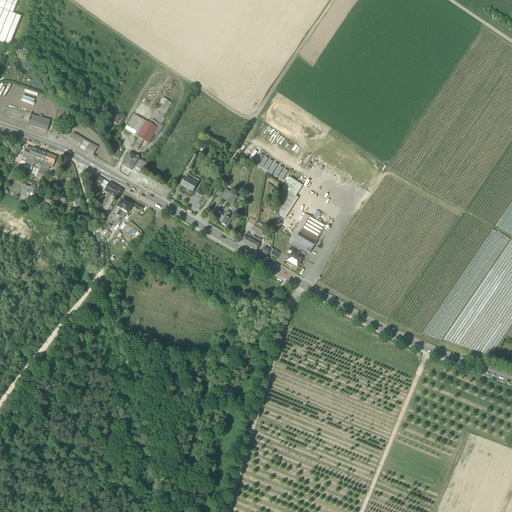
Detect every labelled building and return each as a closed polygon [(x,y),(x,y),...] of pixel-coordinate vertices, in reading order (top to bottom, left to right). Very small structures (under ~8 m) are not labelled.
[(17,5),(5,0),(0,0),(0,8),(13,14),(17,5)] [(21,17),(13,14),(0,8),(0,41),(10,46),(21,17)] [(27,70),(31,67),(26,60),(22,63),(27,70)] [(163,98),(148,123),(157,128),(154,133),(157,136),(163,126),(161,125),(167,115),(165,114),(171,103),(163,98)] [(28,125),(31,116),(32,111),(7,105),(3,120),(28,125)] [(125,130),(139,138),(148,123),(134,114),(125,130)] [(31,116),(28,125),(47,131),(50,121),(42,118),(42,116),(39,115),(38,117),(31,116)] [(112,122),(118,126),(122,119),(116,115),(112,122)] [(157,128),(148,123),(139,138),(144,141),(148,143),(154,133),(157,128)] [(72,135),(68,141),(92,155),(96,149),(72,135)] [(133,148),(138,150),(144,141),(139,138),(133,148)] [(376,169),(334,140),(322,157),(364,186),(376,169)] [(23,155),(23,156),(23,157),(24,157),(24,158),(25,158),(28,159),(26,163),(26,162),(25,164),(32,167),(33,165),(34,162),(35,159),(36,158),(36,157),(35,157),(37,150),(32,148),(27,146),(25,150),(23,155)] [(34,162),(33,165),(40,168),(38,173),(43,175),(46,169),(43,168),(45,162),(45,161),(46,158),(45,157),(47,154),(37,150),(35,157),(36,157),(36,158),(35,159),(34,162)] [(45,162),(43,168),(46,169),(48,170),(49,167),(50,167),(51,164),(54,165),(57,157),(47,154),(45,157),(46,158),(45,161),(45,162)] [(134,166),(138,160),(129,154),(122,166),(131,171),(134,166)] [(260,154),(254,164),(256,166),(263,156),(260,154)] [(265,157),(258,167),(261,169),(267,159),(265,157)] [(141,161),(138,160),(134,166),(143,172),(148,164),(142,160),(141,161)] [(269,160),(263,170),(265,172),(272,162),(269,160)] [(275,163),(268,173),(270,175),(277,165),(275,163)] [(280,167),(273,177),(276,178),(282,168),(280,167)] [(285,170),(278,180),(281,181),(287,171),(285,170)] [(181,185),(193,193),(198,184),(197,184),(191,180),(193,178),(188,175),(186,178),(185,177),(182,182),(183,182),(181,185)] [(94,183),(100,187),(102,183),(104,180),(98,177),(94,183)] [(302,186),(290,178),(283,188),(295,197),(302,186)] [(268,182),(265,186),(271,192),(274,188),(268,182)] [(104,192),(107,193),(114,198),(115,195),(119,189),(109,183),(107,186),(105,190),(104,192)] [(279,216),(284,220),(298,198),(295,197),(283,188),(279,216)] [(238,198),(225,190),(223,193),(221,196),(234,204),(238,198)] [(114,198),(107,193),(99,206),(107,211),(110,206),(114,198)] [(22,195),(21,199),(41,205),(42,201),(33,198),(22,195)] [(221,196),(220,198),(233,206),(234,204),(221,196)] [(198,204),(203,207),(207,199),(202,197),(198,204)] [(117,215),(119,216),(127,203),(122,200),(117,208),(120,210),(117,215)] [(119,216),(121,218),(124,212),(126,214),(127,214),(132,206),(127,203),(119,216)] [(289,242),(293,244),(295,240),(300,233),(309,217),(305,214),(289,242)] [(224,215),(223,217),(225,218),(222,223),(221,224),(224,225),(223,226),(226,228),(227,227),(231,220),(232,217),(229,215),(228,217),(225,215),(225,216),(224,215)] [(309,217),(300,233),(316,242),(324,228),(325,226),(309,217)] [(241,243),(248,247),(252,240),(254,237),(250,235),(246,233),(241,243)] [(316,242),(300,233),(295,240),(308,248),(306,252),(309,254),(316,242)] [(261,241),(254,237),(252,240),(248,247),(256,251),(260,244),(261,241)] [(292,245),(309,255),(309,254),(306,252),(308,248),(295,240),(293,244),(292,245)] [(262,253),(267,255),(270,250),(265,247),(262,253)] [(280,254),(275,251),(272,257),(276,260),(280,254)] [(301,251),(299,254),(300,254),(298,257),(302,259),(303,260),(306,254),(301,251)] [(296,268),(302,259),(298,257),(292,253),(292,255),(287,263),(296,268)] [(451,335),(452,345),(475,353),(477,353),(481,355),(485,355),(476,352),(476,347),(474,346),(474,340),(470,338),(469,340),(464,340),(461,339),(461,333),(458,340),(454,339),(455,336),(451,335)]
